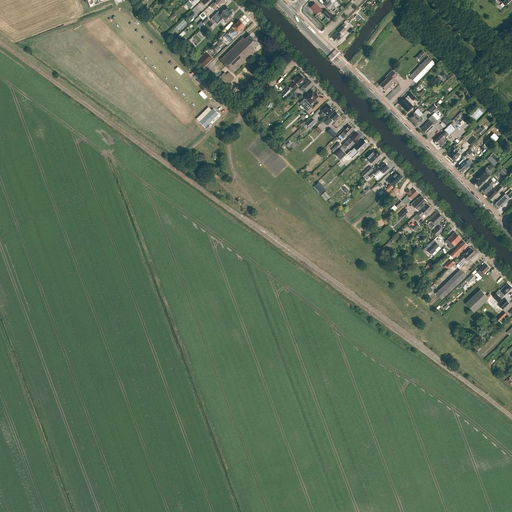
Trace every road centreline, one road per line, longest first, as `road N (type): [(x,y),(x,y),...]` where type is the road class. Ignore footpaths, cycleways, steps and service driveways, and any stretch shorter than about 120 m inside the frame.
road 1 (residential): [(511,280),(236,0)]
road 2 (secondary): [(511,238),(316,41)]
